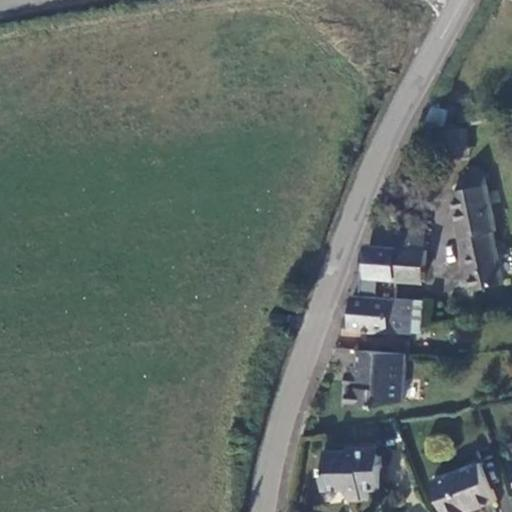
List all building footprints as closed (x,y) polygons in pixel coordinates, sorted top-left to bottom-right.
[(446,111),(432,111),(426,126),(446,126),(446,111)] [(468,129),(439,132),(441,158),(470,155),(468,129)] [(497,230),(485,171),(469,175),(472,189),(453,193),(473,289),(505,283),(494,231),(497,230)] [(410,249),(411,231),(377,230),(373,248),(399,249),(410,249)] [(399,249),(396,278),(424,280),(427,251),(425,251),(426,232),(411,231),(410,249),(399,249)] [(368,276),(396,278),(399,249),(373,248),(371,247),(368,276)] [(424,302),(354,296),(350,330),(423,336),(424,302)] [(408,358),(360,355),(360,370),(357,369),(356,383),(349,392),(348,411),(361,413),(404,405),(408,358)] [(383,490),(382,448),(352,450),(352,453),(329,453),(329,469),(326,470),(327,493),(347,493),(355,498),(377,498),(377,490),(383,490)] [(483,465),(436,482),(448,511),(473,511),(497,504),(483,465)]
